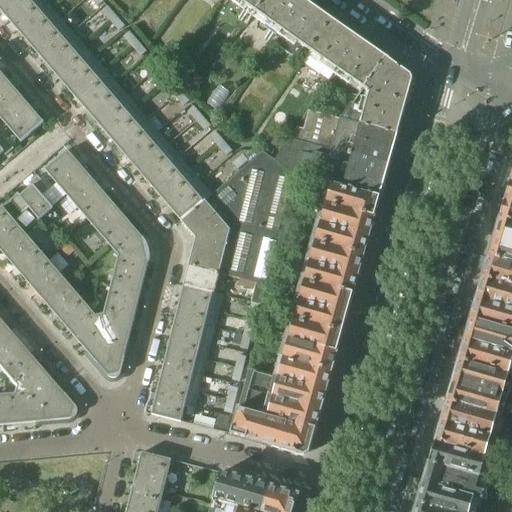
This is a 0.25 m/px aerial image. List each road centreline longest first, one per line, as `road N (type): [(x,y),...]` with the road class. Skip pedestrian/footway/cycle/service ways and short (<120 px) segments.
road 1 (tertiary): [(453,65),(337,487)]
road 2 (tertiary): [(378,511),(501,93)]
road 3 (residential): [(122,430),(169,240),(68,124)]
road 4 (residential): [(337,487),(122,430)]
road 5 (residential): [(122,430),(0,282)]
road 6 (residential): [(122,430),(85,443),(0,451)]
